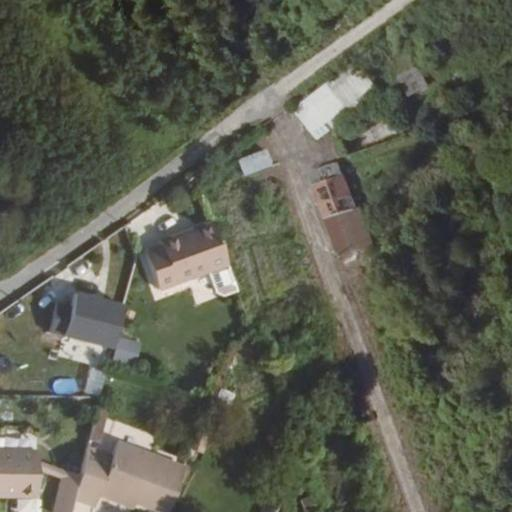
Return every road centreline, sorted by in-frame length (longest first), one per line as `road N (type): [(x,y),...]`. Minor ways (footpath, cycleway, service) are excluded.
road 1 (residential): [(408,0),(0,291)]
road 2 (unknown): [(265,106),(415,511)]
